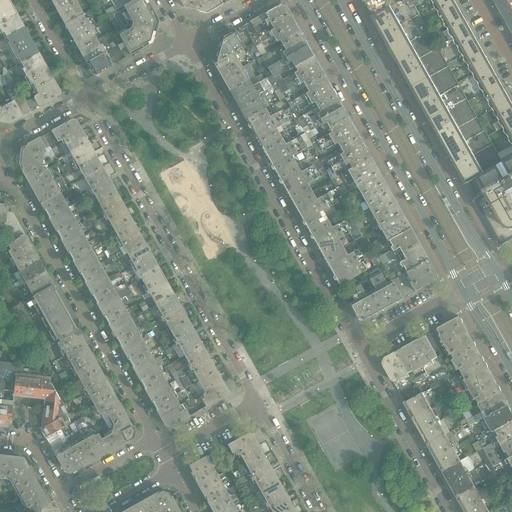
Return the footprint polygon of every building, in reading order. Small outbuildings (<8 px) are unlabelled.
[(17,17),(7,0),(0,0),(0,31),(0,33),(2,32),(5,39),(23,29),(17,17)] [(83,14),(75,0),(51,0),(64,23),(81,14),(81,15),(83,14)] [(125,12),(146,0),(105,0),(107,3),(111,1),(114,6),(105,11),(106,12),(109,17),(118,34),(130,28),(130,26),(131,23),(125,12)] [(158,21),(150,7),(146,0),(125,12),(131,23),(130,26),(155,32),(158,21)] [(229,0),(178,0),(182,7),(206,14),(213,10),(222,5),(221,5),(229,0)] [(393,0),(365,0),(367,3),(367,4),(369,8),(373,15),(374,16),(395,3),(393,0)] [(427,29),(417,11),(411,0),(401,0),(395,3),(374,16),(373,18),(373,20),(389,49),(427,29)] [(455,2),(453,0),(431,0),(437,11),(455,2)] [(511,9),(511,0),(506,0),(496,6),(501,15),(511,9)] [(465,20),(461,12),(455,2),(437,11),(448,29),(465,20)] [(253,34),(289,14),(285,7),(280,5),(247,23),(249,28),(250,28),(253,34)] [(511,21),(511,9),(501,15),(507,25),(511,21)] [(99,23),(109,17),(106,12),(102,14),(96,18),(99,23)] [(94,33),(86,20),(85,21),(81,15),(81,14),(64,23),(76,44),(79,50),(96,41),(92,34),(94,33)] [(255,47),(295,24),(289,14),(253,34),(249,36),(253,42),(255,47)] [(474,37),(471,30),(465,20),(448,29),(458,47),(474,37)] [(260,56),(301,35),(295,24),(255,47),(256,50),(260,56)] [(233,53),(243,48),(253,42),(249,36),(243,25),(237,29),(244,39),(243,40),(236,29),(220,38),(213,62),(215,65),(233,54),(233,53)] [(152,43),(155,32),(130,26),(130,28),(118,34),(121,39),(123,42),(126,47),(130,55),(137,51),(137,50),(145,45),(146,47),(152,43)] [(38,54),(30,40),(23,29),(5,39),(9,45),(8,46),(15,59),(16,58),(19,64),(38,54)] [(449,67),(437,47),(427,29),(389,49),(411,88),(449,67)] [(267,68),(306,45),(301,35),(260,56),(264,63),(267,68)] [(485,55),(481,48),(474,37),(458,47),(468,65),(485,55)] [(119,62),(112,49),(105,53),(101,46),(100,47),(96,41),(79,50),(92,73),(96,74),(119,62)] [(256,50),(255,47),(253,42),(243,48),(247,55),(256,50)] [(294,67),(312,56),(306,45),(267,68),(268,70),(272,76),(273,78),(279,75),(294,67)] [(130,55),(126,47),(120,50),(125,58),(130,55)] [(52,79),(44,65),(38,54),(19,64),(23,71),(22,71),(29,84),(30,83),(33,89),(52,79)] [(241,67),(233,54),(215,65),(230,92),(249,81),(258,76),(250,62),(241,67)] [(495,73),(491,66),(485,55),(468,65),(473,75),(477,81),(478,83),(495,73)] [(279,89),(318,66),(316,62),(312,56),(294,67),(296,72),(282,79),(279,75),(273,78),(276,84),(279,89)] [(268,70),(267,68),(264,63),(255,68),(259,75),(268,70)] [(298,91),(305,87),(324,76),(321,70),(318,66),(279,89),(281,94),(295,86),(298,91)] [(467,100),(459,85),(449,67),(411,88),(429,121),(467,100)] [(505,91),(501,84),(495,73),(478,83),(488,101),(505,91)] [(266,97),(278,89),(276,85),(276,84),(273,78),(272,76),(252,87),(249,81),(230,92),(245,120),(264,109),(271,106),(266,97)] [(290,110),(330,87),(324,76),(305,87),(308,92),(287,103),(289,107),(290,110)] [(58,95),(59,93),(52,79),(33,89),(37,96),(34,98),(33,98),(27,101),(23,95),(21,96),(30,111),(58,95)] [(30,111),(21,96),(20,94),(16,86),(14,83),(9,85),(4,88),(13,103),(14,103),(21,116),(30,111)] [(311,111),(312,110),(335,97),(330,87),(290,110),(292,113),(293,115),(308,106),(311,111)] [(511,110),(511,104),(511,103),(505,91),(488,101),(498,119),(511,110)] [(307,126),(341,107),(335,97),(312,110),(315,114),(305,120),(302,115),(295,119),(299,126),(301,130),(307,126)] [(486,134),(477,118),(467,100),(429,121),(448,154),(486,134)] [(21,116),(14,103),(13,103),(2,109),(0,108),(0,121),(8,123),(21,116)] [(288,121),(293,118),(297,125),(294,126),(295,128),(299,126),(295,119),(293,115),(292,113),(290,110),(289,107),(282,111),(282,110),(269,117),(264,109),(245,120),(261,148),(280,137),(275,129),(288,121)] [(311,131),(325,123),(328,128),(347,117),(341,107),(307,126),(301,130),(303,132),(307,140),(314,136),(311,131)] [(511,134),(511,110),(498,119),(508,137),(511,134)] [(319,147),(353,128),(347,117),(328,128),(331,134),(319,140),(315,135),(314,136),(307,140),(308,140),(312,147),(313,149),(319,146),(319,147)] [(87,142),(80,129),(76,122),(71,121),(52,131),(55,137),(57,136),(61,142),(64,141),(70,152),(87,142)] [(339,148),(358,137),(353,128),(319,147),(322,152),(337,143),(339,148)] [(291,159),(291,157),(303,150),(304,152),(312,147),(308,140),(307,140),(303,132),(296,136),(297,138),(284,145),(280,137),(261,148),(277,175),(295,165),(291,159)] [(502,164),(497,154),(486,134),(448,154),(463,181),(465,183),(467,183),(469,182),(470,184),(504,166),(502,164)] [(51,149),(44,136),(38,139),(45,151),(46,150),(51,149)] [(330,167),(364,148),(358,137),(339,148),(342,153),(325,162),(327,166),(329,165),(330,167)] [(45,151),(38,139),(20,149),(19,157),(47,160),(54,161),(58,161),(56,159),(51,149),(46,150),(45,151)] [(101,167),(93,153),(87,142),(70,152),(77,165),(66,171),(68,175),(71,173),(71,174),(80,169),(83,176),(101,167)] [(347,171),(370,158),(364,148),(330,167),(325,170),(328,175),(334,171),(344,166),(347,171)] [(34,193),(65,175),(63,171),(60,166),(58,163),(45,171),(43,167),(43,166),(46,166),(47,160),(19,157),(19,165),(34,193)] [(352,180),(375,168),(370,158),(347,171),(340,175),(346,184),(352,180)] [(511,158),(502,164),(504,166),(470,184),(476,194),(475,195),(475,196),(474,199),(473,199),(496,240),(498,243),(499,243),(502,243),(502,245),(506,243),(505,242),(511,238),(511,158)] [(319,177),(316,171),(322,168),(318,159),(306,166),(303,161),(295,165),(277,175),(292,203),(311,192),(306,184),(319,177)] [(115,193),(110,182),(101,167),(83,176),(98,202),(115,193)] [(358,190),(381,178),(375,168),(352,180),(358,190)] [(334,171),(328,175),(331,180),(337,177),(334,171)] [(40,204),(71,186),(65,175),(34,193),(40,204)] [(364,201),(386,188),(381,178),(358,190),(364,201)] [(72,215),(68,208),(74,204),(72,200),(71,200),(66,190),(72,187),(71,186),(40,204),(52,225),(72,215)] [(369,210),(392,198),(386,188),(364,201),(369,210)] [(335,205),(331,199),(339,195),(335,189),(315,200),(311,192),(292,203),(308,231),(326,220),(322,213),(335,205)] [(130,219),(121,203),(115,193),(98,202),(113,228),(130,219)] [(375,221),(398,208),(392,198),(369,210),(357,218),(353,220),(357,228),(358,230),(363,227),(361,223),(367,219),(370,224),(375,221)] [(380,231),(404,218),(398,208),(375,221),(380,231)] [(24,235),(9,209),(6,209),(4,221),(4,228),(5,228),(8,233),(2,236),(1,248),(7,245),(24,235)] [(84,236),(78,225),(72,215),(52,225),(64,247),(84,236)] [(386,242),(388,241),(409,228),(404,218),(380,231),(386,242)] [(144,244),(136,229),(130,219),(113,228),(120,241),(107,249),(107,250),(110,255),(122,249),(121,248),(123,246),(127,254),(144,244)] [(357,228),(353,220),(352,219),(345,223),(344,221),(330,228),(326,220),(308,231),(323,258),(342,247),(337,240),(357,228)] [(397,256),(418,244),(409,228),(388,241),(391,246),(389,247),(391,251),(383,255),(387,262),(382,265),(384,269),(393,264),(391,260),(397,256)] [(37,260),(29,246),(24,235),(7,245),(10,249),(7,251),(18,271),(37,260)] [(96,257),(89,246),(92,245),(95,250),(101,246),(98,242),(101,240),(99,236),(92,240),(87,243),(84,236),(64,247),(76,268),(96,257)] [(360,264),(366,261),(367,262),(374,258),(372,255),(372,254),(368,246),(362,237),(354,241),(358,249),(346,256),(342,247),(323,258),(338,286),(345,282),(364,271),(360,264)] [(158,269),(150,254),(144,244),(127,254),(141,279),(158,269)] [(427,260),(418,244),(397,256),(400,262),(398,263),(400,267),(402,266),(405,272),(427,260)] [(118,272),(112,262),(113,261),(111,257),(110,255),(107,250),(104,252),(108,259),(99,264),(96,257),(76,268),(88,289),(107,278),(104,273),(109,270),(112,276),(114,274),(118,272)] [(381,262),(376,253),(372,255),(374,258),(377,264),(381,262)] [(45,274),(37,260),(18,271),(32,295),(28,297),(31,302),(54,290),(45,274)] [(434,280),(436,276),(429,263),(427,260),(405,272),(404,272),(409,281),(400,286),(395,289),(401,299),(418,290),(434,280)] [(394,289),(390,281),(385,284),(378,273),(376,268),(371,271),(390,305),(401,299),(395,289),(394,289)] [(173,295),(164,280),(158,269),(141,279),(156,305),(173,295)] [(390,305),(371,271),(365,274),(368,279),(374,290),(369,292),(379,311),(390,305)] [(129,278),(127,272),(121,275),(124,281),(129,278)] [(379,311),(369,292),(364,295),(358,284),(364,281),(361,276),(353,279),(351,282),(353,287),(369,317),(379,311)] [(119,299),(113,289),(107,278),(88,289),(100,310),(119,299)] [(0,297),(2,296),(16,288),(21,285),(19,281),(14,284),(3,290),(4,291),(0,292),(0,297)] [(369,317),(353,287),(347,290),(353,301),(349,304),(357,319),(362,320),(369,317)] [(4,300),(18,292),(16,288),(2,296),(4,300)] [(77,331),(67,314),(54,290),(31,302),(53,341),(57,339),(58,342),(77,331)] [(188,322),(179,305),(173,295),(156,305),(170,331),(188,322)] [(131,321),(119,299),(100,310),(112,331),(131,321)] [(24,311),(20,304),(10,310),(14,317),(24,311)] [(446,345),(468,333),(459,317),(426,336),(434,351),(441,346),(438,341),(438,338),(441,336),(446,345)] [(143,342),(137,332),(131,321),(112,331),(124,353),(143,342)] [(202,347),(193,331),(188,322),(170,331),(185,357),(202,347)] [(161,335),(157,327),(152,330),(156,337),(161,335)] [(85,344),(79,334),(77,331),(58,342),(57,343),(61,350),(62,349),(65,355),(85,344)] [(484,362),(468,333),(446,345),(451,355),(455,353),(461,363),(457,365),(463,374),(484,362)] [(432,360),(438,357),(434,351),(426,336),(409,345),(394,354),(407,378),(409,377),(424,369),(434,363),(432,360)] [(153,360),(149,353),(143,342),(124,353),(136,374),(161,360),(167,357),(166,356),(163,351),(161,346),(159,347),(162,353),(158,355),(159,356),(153,360)] [(45,350),(51,347),(49,343),(38,350),(40,353),(45,350)] [(99,370),(85,344),(65,355),(79,380),(99,370)] [(216,372),(207,356),(202,347),(185,357),(199,382),(216,372)] [(56,360),(50,349),(45,351),(49,358),(51,362),(56,360)] [(407,378),(394,354),(384,359),(383,364),(393,382),(397,379),(400,383),(408,379),(407,378)] [(167,385),(157,367),(163,364),(161,360),(136,374),(148,395),(167,385)] [(181,368),(176,360),(171,363),(176,371),(181,368)] [(62,373),(55,361),(51,363),(58,375),(62,373)] [(10,422),(13,395),(15,381),(16,374),(17,364),(0,362),(0,425),(5,426),(5,425),(6,425),(9,423),(9,422),(10,422)] [(501,392),(493,377),(484,362),(463,374),(468,384),(471,382),(474,387),(470,389),(476,399),(479,397),(482,402),(501,392)] [(169,370),(173,367),(172,364),(164,368),(165,370),(162,372),(163,374),(167,372),(166,371),(169,370)] [(178,376),(176,372),(173,367),(169,370),(175,381),(179,378),(178,376)] [(449,378),(444,369),(434,375),(439,384),(445,381),(448,379),(449,378)] [(113,395),(105,381),(99,370),(79,380),(86,393),(85,394),(87,397),(82,400),(86,407),(92,403),(93,405),(113,395)] [(68,376),(65,371),(62,373),(58,375),(61,380),(68,376)] [(225,396),(227,391),(221,382),(216,372),(199,382),(206,394),(204,396),(206,400),(204,402),(206,407),(225,396)] [(183,373),(178,376),(179,378),(181,381),(187,378),(184,373),(183,373)] [(417,385),(430,378),(427,373),(411,381),(414,386),(415,386),(417,385)] [(27,396),(29,376),(16,374),(15,381),(13,395),(27,396)] [(40,398),(42,378),(29,376),(27,396),(40,398)] [(57,395),(55,393),(60,390),(61,391),(66,388),(65,388),(64,385),(59,387),(58,385),(54,388),(51,383),(49,383),(49,378),(42,378),(40,398),(45,399),(45,401),(51,402),(51,399),(57,395)] [(185,389),(181,381),(179,378),(175,381),(181,391),(183,390),(185,389)] [(179,407),(167,385),(148,395),(160,417),(179,407)] [(423,395),(417,385),(415,386),(414,386),(399,394),(405,404),(423,395)] [(509,406),(501,392),(482,402),(479,404),(486,419),(508,407),(508,406),(509,406)] [(464,407),(460,399),(458,396),(457,394),(453,397),(460,409),(464,407)] [(63,404),(59,397),(58,398),(57,395),(51,399),(51,402),(45,401),(44,411),(49,411),(61,405),(63,404)] [(133,431),(119,406),(113,395),(93,405),(94,406),(90,408),(97,420),(108,415),(109,416),(113,424),(112,429),(132,435),(133,431)] [(430,408),(423,395),(405,404),(413,418),(430,408)] [(191,399),(187,402),(193,414),(198,412),(194,405),(192,401),(191,399)] [(67,414),(61,405),(49,411),(44,411),(42,421),(50,422),(63,416),(67,414)] [(188,417),(183,407),(182,405),(179,407),(160,417),(164,425),(170,427),(188,417)] [(494,432),(511,421),(511,414),(508,407),(486,419),(494,432)] [(446,437),(430,408),(413,418),(429,446),(446,437)] [(64,427),(61,422),(65,420),(63,416),(50,422),(42,421),(42,425),(43,428),(41,429),(45,437),(60,429),(64,427)] [(76,426),(85,421),(83,417),(78,419),(73,422),(76,426)] [(511,457),(511,421),(494,432),(497,438),(495,440),(495,441),(482,448),(490,461),(494,468),(501,463),(494,449),(501,446),(509,459),(511,457)] [(471,432),(469,428),(467,424),(462,427),(466,435),(471,432)] [(67,442),(66,441),(63,434),(60,429),(45,437),(52,450),(60,446),(67,442)] [(94,459),(131,439),(132,435),(112,429),(110,434),(100,439),(98,434),(95,436),(94,434),(84,440),(94,459)] [(94,459),(84,440),(80,434),(66,441),(67,442),(67,441),(71,447),(81,466),(94,459)] [(256,443),(252,436),(247,435),(220,449),(226,460),(235,455),(239,453),(246,465),(263,456),(256,443)] [(460,461),(446,437),(429,446),(443,471),(460,461)] [(81,466),(71,447),(67,441),(67,442),(60,446),(52,450),(63,470),(71,472),(81,466)] [(482,448),(478,441),(472,445),(476,452),(482,448)] [(490,461),(482,448),(476,452),(470,455),(472,458),(480,454),(485,464),(490,461)] [(235,460),(234,459),(237,458),(235,455),(226,460),(228,464),(235,460)] [(35,480),(29,470),(23,458),(5,456),(3,478),(2,480),(7,484),(10,479),(16,490),(35,480)] [(216,474),(213,469),(211,465),(213,464),(208,456),(192,465),(191,468),(193,472),(191,473),(195,480),(196,481),(201,491),(225,477),(222,473),(219,475),(216,474)] [(277,482),(269,466),(263,456),(246,465),(253,478),(249,480),(252,484),(255,482),(260,491),(277,482)] [(475,487),(460,461),(443,471),(457,497),(475,487)] [(498,475),(494,468),(490,461),(485,464),(484,464),(492,478),(498,475)] [(227,494),(225,490),(223,487),(223,483),(227,481),(225,477),(201,491),(213,511),(237,499),(234,494),(231,496),(227,494)] [(247,482),(246,482),(244,477),(237,482),(239,486),(244,484),(247,482)] [(47,501),(40,490),(35,480),(16,490),(23,502),(25,508),(26,507),(29,508),(28,507),(35,503),(37,507),(40,508),(46,505),(47,501)] [(503,488),(502,485),(499,480),(494,483),(498,490),(503,488)] [(282,511),(292,507),(283,492),(277,482),(260,491),(265,500),(263,502),(265,505),(267,509),(270,508),(272,511),(282,511)] [(511,490),(507,482),(503,485),(504,488),(507,493),(511,490)] [(488,511),(475,487),(457,497),(465,511),(488,511)] [(508,495),(507,493),(504,488),(500,490),(503,494),(500,496),(503,501),(509,497),(508,495)] [(157,511),(159,511),(164,493),(160,491),(123,511),(153,511),(155,511),(157,511)] [(178,511),(169,494),(164,493),(159,511),(178,511)] [(237,511),(234,507),(235,504),(238,502),(237,499),(213,511),(237,511)]
